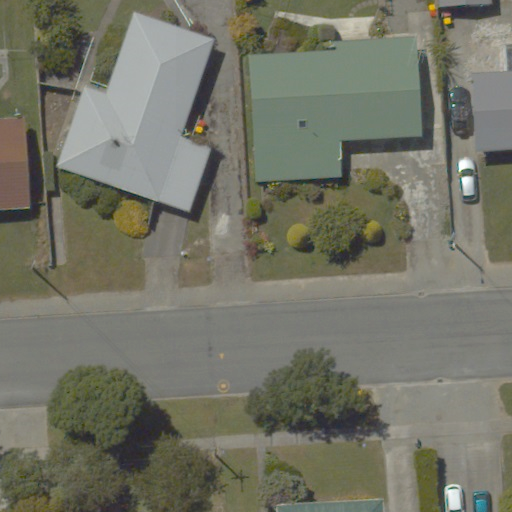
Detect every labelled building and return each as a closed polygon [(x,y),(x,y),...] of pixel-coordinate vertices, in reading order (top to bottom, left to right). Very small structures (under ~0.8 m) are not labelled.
[(84,84),(57,153),(156,192),(217,37),(133,4),(99,90),(84,84)] [(415,40),(246,46),(251,174),(346,170),(344,131),(418,129),(415,40)] [(511,67),(473,70),(477,142),(511,140),(511,67)] [(30,106),(0,108),(0,202),(37,200),(30,106)] [(378,511),(377,492),(273,499),(274,510),(244,511),(378,511)]
